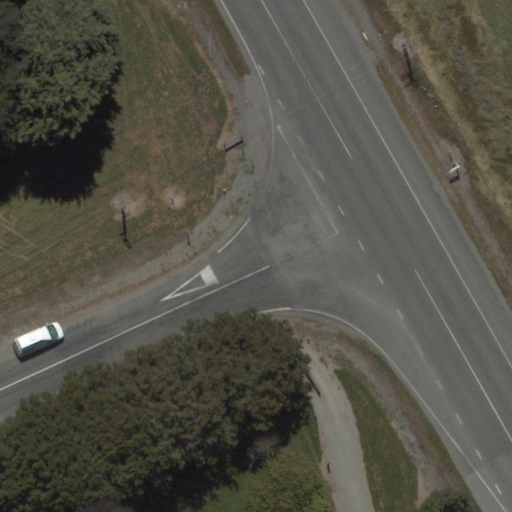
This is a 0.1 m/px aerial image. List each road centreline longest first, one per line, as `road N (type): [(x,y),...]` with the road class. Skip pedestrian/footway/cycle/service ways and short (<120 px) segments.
road 1 (residential): [(0,391),(384,212)]
road 2 (primary): [(384,212),(511,438)]
road 3 (primary): [(384,212),(260,0)]
